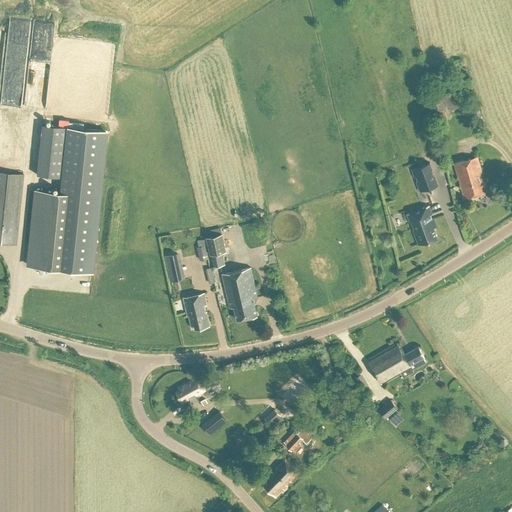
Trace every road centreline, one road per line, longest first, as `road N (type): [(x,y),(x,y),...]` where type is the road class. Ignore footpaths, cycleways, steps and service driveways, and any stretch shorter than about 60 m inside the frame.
road 1 (tertiary): [(139,361),(208,357),(349,323),(511,226)]
road 2 (tertiary): [(257,511),(206,461),(145,424),(136,405),(139,361)]
road 3 (tertiary): [(139,361),(0,325)]
